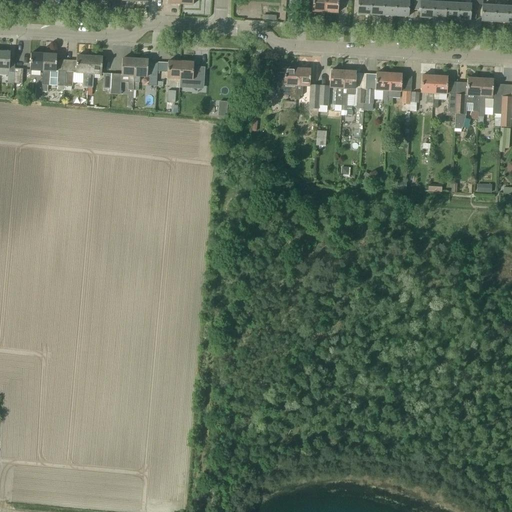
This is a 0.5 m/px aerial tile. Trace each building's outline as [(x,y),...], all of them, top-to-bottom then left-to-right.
[(325,0),(312,0),(312,1),(312,11),(324,12),(325,0)] [(325,0),(324,12),(337,13),(338,3),(338,0),(325,0)] [(370,0),(358,0),(358,4),(357,14),(370,15),(370,0)] [(382,16),(383,0),(370,0),(370,15),(382,16)] [(394,0),(383,0),(382,16),(395,16),(395,0),(394,0)] [(395,16),(407,17),(408,7),(408,1),(395,0),(395,16)] [(432,18),(433,2),(420,2),(420,8),(419,18),(432,18)] [(444,19),(445,3),(433,2),(432,18),(444,19)] [(457,20),(457,4),(445,3),(444,19),(457,20)] [(457,20),(469,20),(470,5),(457,4),(457,20)] [(494,22),(495,6),(482,5),(482,11),(481,21),(494,22)] [(506,23),(507,6),(495,6),(494,22),(506,23)] [(14,70),(9,70),(9,62),(10,52),(0,51),(0,74),(8,75),(7,78),(8,78),(8,82),(14,82),(14,70)] [(42,71),(43,54),(31,53),(30,63),(30,70),(42,71)] [(65,86),(65,72),(55,71),(56,65),(56,55),(43,54),(42,71),(42,77),(41,85),(57,86),(57,90),(63,90),(63,86),(65,86)] [(87,88),(89,57),(76,56),(76,66),(75,72),(65,72),(65,86),(72,87),(72,79),(83,80),(82,88),(87,88)] [(102,57),(89,57),(87,88),(92,88),(93,74),(101,75),(101,67),(102,57)] [(135,59),(122,59),(121,76),(128,76),(127,90),(133,90),(135,59)] [(135,59),(133,90),(133,93),(137,93),(137,91),(138,91),(138,83),(139,83),(139,77),(147,77),(147,70),(148,60),(135,59)] [(179,79),(180,62),(167,61),(167,71),(167,78),(179,79)] [(179,79),(192,80),(193,73),(193,63),(180,62),(179,79)] [(14,68),(14,70),(14,82),(13,83),(22,83),(22,69),(14,68)] [(284,68),(284,83),(277,82),(276,94),(277,94),(277,92),(291,93),(291,100),(295,100),(296,99),(297,69),(284,68)] [(310,69),(297,69),(296,99),(299,100),(299,96),(302,96),(302,86),(309,87),(309,79),(310,69)] [(341,105),(343,71),(330,70),(329,80),(329,88),(336,88),(336,90),(335,91),(334,105),(341,105)] [(356,72),(343,71),(341,105),(341,115),(352,116),(352,111),(351,111),(351,106),(346,105),(347,95),(354,95),(354,89),(355,89),(355,82),(356,72)] [(388,74),(376,73),(375,90),(382,91),(381,105),(387,105),(388,74)] [(111,74),(104,74),(103,91),(111,91),(111,74)] [(119,75),(111,74),(111,91),(111,95),(120,95),(121,82),(119,82),(119,75)] [(401,75),(388,74),(387,105),(392,106),(392,98),(399,98),(400,92),(401,75)] [(421,86),(420,93),(428,93),(427,99),(425,99),(425,103),(433,103),(433,100),(433,94),(434,76),(421,76),(421,86)] [(434,76),(433,94),(446,94),(446,87),(447,77),(434,76)] [(148,86),(156,86),(156,78),(149,77),(148,86)] [(466,96),(456,95),(455,114),(455,118),(454,129),(461,129),(465,114),(465,103),(472,104),(472,111),(478,111),(480,79),(467,78),(466,96)] [(202,95),(202,80),(194,79),(193,94),(202,95)] [(493,80),(480,79),(478,111),(477,123),(482,123),(483,108),(491,108),(492,90),(493,80)] [(319,86),(310,86),(309,109),(318,110),(318,106),(319,86)] [(329,86),(319,86),(318,106),(328,106),(329,86)] [(363,110),(364,104),(363,104),(364,90),(357,89),(355,112),(356,112),(355,125),(354,125),(353,139),(360,140),(361,133),(363,110)] [(166,90),(165,105),(177,105),(178,91),(166,90)] [(365,104),(364,104),(363,110),(372,111),(373,90),(365,90),(365,104)] [(511,104),(511,90),(511,97),(501,97),(500,127),(510,128),(511,105),(511,104)] [(410,105),(410,102),(410,92),(402,92),(401,104),(402,104),(401,112),(409,112),(409,111),(410,105)] [(411,102),(410,102),(410,105),(409,111),(415,112),(416,103),(418,103),(418,93),(411,92),(411,102)] [(447,114),(455,114),(456,95),(448,95),(447,114)] [(494,127),(500,127),(501,97),(494,96),(494,99),(493,99),(492,109),(492,114),(492,119),(494,119),(494,127)] [(218,101),(217,116),(225,117),(226,102),(218,101)] [(295,110),(295,107),(295,102),(283,101),(282,109),(295,110)] [(500,128),(498,152),(504,152),(504,148),(508,149),(510,129),(500,128)] [(316,131),(316,145),(325,146),(325,131),(316,131)]
